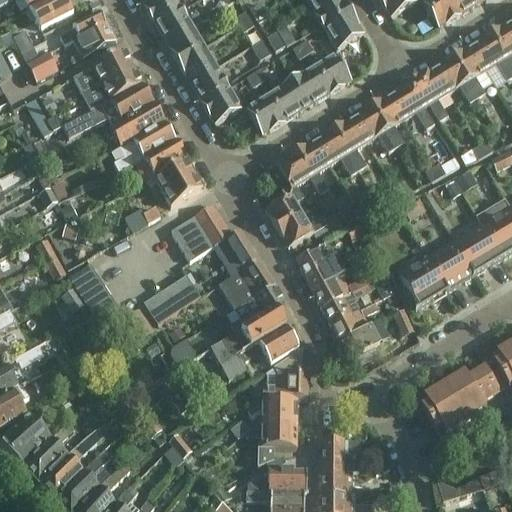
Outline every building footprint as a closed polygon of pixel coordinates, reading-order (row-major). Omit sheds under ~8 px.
[(13,0),(0,0),(0,8),(14,1),(13,0)] [(19,0),(27,12),(50,0),(19,0)] [(62,0),(50,0),(27,12),(40,33),(73,17),(62,0)] [(144,12),(152,25),(179,10),(173,0),(146,0),(140,4),(145,11),(144,12)] [(226,10),(237,3),(234,0),(225,0),(222,2),(226,10)] [(304,0),(312,12),(331,0),(304,0)] [(338,0),(331,0),(312,12),(324,32),(349,17),(342,4),(341,4),(338,0)] [(411,0),(377,0),(385,15),(386,14),(390,21),(415,6),(419,7),(420,0),(414,0),(412,1),(411,0)] [(423,0),(420,0),(419,7),(422,7),(437,32),(444,28),(445,28),(459,20),(446,0),(433,0),(426,5),(423,0)] [(446,0),(459,20),(459,19),(479,7),(483,7),(485,3),(482,0),(446,0)] [(249,13),(254,20),(264,13),(260,6),(249,13)] [(179,10),(152,25),(152,26),(153,25),(165,45),(191,30),(179,10)] [(264,13),(254,20),(258,27),(268,21),(264,13)] [(72,44),(74,48),(106,30),(98,15),(71,29),(73,33),(58,41),(62,49),(72,44)] [(234,22),(238,29),(248,23),(244,16),(234,22)] [(349,17),(324,32),(335,50),(325,56),(335,60),(337,53),(362,38),(357,30),(349,17)] [(248,23),(238,29),(242,36),(252,30),(248,23)] [(501,31),(488,39),(511,77),(511,62),(510,59),(511,58),(511,35),(508,29),(502,33),(501,31)] [(106,30),(74,48),(79,57),(70,62),(72,68),(114,46),(106,30)] [(191,30),(165,45),(169,53),(176,66),(203,50),(191,30)] [(8,50),(14,47),(32,37),(29,31),(13,39),(14,41),(5,45),(8,50)] [(32,37),(14,47),(20,58),(45,44),(39,33),(32,37)] [(270,48),(281,42),(277,35),(266,41),(270,48)] [(478,47),(471,52),(485,74),(496,67),(507,84),(511,80),(511,77),(488,39),(477,46),(478,47)] [(285,49),(281,42),(270,48),(274,55),(285,49)] [(45,44),(20,58),(25,67),(27,66),(28,67),(48,57),(47,56),(50,54),(45,44)] [(265,51),(261,44),(251,50),(255,57),(265,51)] [(306,45),(298,49),(305,60),(312,55),(306,45)] [(305,60),(298,49),(291,53),(298,64),(305,60)] [(203,50),(176,66),(185,80),(189,86),(215,70),(203,50)] [(259,65),(269,58),(265,51),(255,57),(259,65)] [(463,55),(451,62),(476,103),(483,99),(472,82),(485,74),(471,52),(464,56),(463,55)] [(72,82),(80,99),(132,72),(123,55),(72,82)] [(329,63),(313,73),(329,99),(343,90),(350,86),(334,61),(335,60),(325,56),(329,63)] [(48,57),(28,67),(36,84),(56,74),(48,57)] [(440,71),(434,74),(447,97),(459,90),(470,107),(476,103),(451,62),(439,69),(440,71)] [(215,70),(189,86),(201,106),(227,91),(215,70)] [(141,89),(132,72),(80,99),(89,116),(141,89)] [(260,72),(253,77),(259,88),(266,83),(260,72)] [(290,87),(287,89),(295,102),(301,99),(308,111),(329,99),(313,73),(290,87)] [(447,97),(434,74),(426,79),(426,78),(414,84),(413,85),(428,110),(438,126),(445,122),(435,105),(447,97)] [(259,88),(253,77),(245,81),(252,92),(259,88)] [(396,97),(389,102),(403,124),(416,117),(426,134),(433,129),(407,88),(407,89),(395,96),(396,97)] [(62,130),(66,139),(68,143),(107,122),(112,130),(120,126),(152,107),(141,89),(89,116),(62,130)] [(287,89),(266,101),(282,127),(283,127),(283,126),(303,114),(306,112),(308,111),(301,99),(295,102),(287,89)] [(227,91),(201,106),(202,107),(201,108),(210,122),(214,129),(240,114),(244,114),(245,104),(237,109),(227,91)] [(245,104),(244,114),(246,114),(261,139),(268,135),(269,135),(282,127),(266,101),(249,111),(245,104)] [(382,104),(369,112),(395,152),(401,149),(391,132),(403,124),(389,102),(383,105),(382,104)] [(112,130),(107,133),(118,152),(131,145),(163,126),(152,107),(120,126),(112,130)] [(359,120),(352,124),(366,147),(377,140),(387,157),(395,152),(369,112),(358,119),(359,120)] [(61,131),(55,120),(46,125),(52,136),(61,131)] [(344,127),(332,134),(357,174),(363,171),(353,154),(366,147),(352,124),(345,128),(344,127)] [(143,163),(174,144),(163,126),(131,145),(118,152),(125,163),(113,168),(117,176),(143,163)] [(321,143),(314,147),(329,170),(340,163),(349,179),(357,174),(332,134),(320,141),(321,143)] [(143,163),(117,176),(117,177),(134,169),(144,186),(164,175),(185,163),(174,144),(143,163)] [(485,145),(478,149),(484,159),(491,155),(485,145)] [(307,150),(295,157),(310,181),(309,182),(319,199),(328,193),(317,177),(329,170),(314,147),(307,151),(307,150)] [(59,155),(56,149),(45,154),(48,160),(59,155)] [(484,159),(478,149),(471,153),(477,164),(484,159)] [(511,166),(507,156),(490,164),(496,176),(511,168),(511,166)] [(289,193),(289,196),(302,203),(295,190),(303,185),(309,182),(310,181),(295,157),(283,164),(283,166),(276,171),(289,193)] [(164,175),(144,186),(145,188),(165,176),(172,189),(161,195),(170,211),(188,201),(190,204),(204,196),(185,163),(164,175)] [(443,179),(438,168),(425,175),(430,186),(443,179)] [(399,187),(392,191),(398,202),(405,198),(399,187)] [(398,202),(392,191),(385,195),(391,206),(398,202)] [(265,214),(276,234),(301,219),(294,207),(302,203),(289,196),(289,200),(265,214)] [(361,204),(354,208),(361,219),(368,214),(361,204)] [(475,221),(480,230),(480,229),(501,264),(511,257),(511,220),(508,213),(509,213),(503,204),(475,221)] [(361,219),(354,208),(348,212),(354,223),(361,219)] [(212,209),(192,222),(198,232),(219,220),(212,209)] [(155,211),(120,230),(125,239),(160,220),(155,211)] [(354,223),(348,212),(340,217),(347,227),(354,223)] [(334,234),(341,229),(335,218),(327,223),(334,234)] [(301,219),(276,234),(288,253),(326,231),(321,222),(308,230),(301,219)] [(219,220),(198,232),(204,242),(225,230),(219,220)] [(192,222),(169,236),(176,246),(198,232),(192,222)] [(351,245),(362,239),(357,228),(345,234),(351,245)] [(480,230),(453,246),(474,280),(501,264),(480,229),(480,230)] [(225,230),(204,242),(211,252),(216,249),(231,240),(225,230)] [(198,232),(176,246),(182,256),(204,242),(198,232)] [(231,240),(216,249),(234,279),(257,264),(238,235),(231,240)] [(204,242),(182,256),(188,266),(211,252),(204,242)] [(46,244),(34,251),(42,266),(54,260),(46,244)] [(453,246),(426,262),(446,297),(474,280),(453,246)] [(295,265),(311,295),(341,280),(344,278),(334,261),(322,267),(315,254),(295,265)] [(54,260),(42,266),(55,290),(67,284),(54,260)] [(446,297),(426,262),(398,279),(406,294),(403,296),(414,314),(413,315),(414,316),(446,297)] [(232,282),(220,289),(222,292),(233,284),(246,305),(272,290),(257,264),(234,279),(232,281),(232,282)] [(74,294),(96,279),(89,269),(88,269),(67,283),(74,294)] [(217,284),(220,289),(232,282),(232,281),(231,281),(229,277),(217,284)] [(81,304),(103,289),(96,279),(74,294),(81,304)] [(199,301),(185,280),(174,287),(188,308),(199,301)] [(341,280),(311,295),(321,313),(350,297),(366,289),(363,282),(346,290),(341,280)] [(380,305),(383,303),(392,299),(383,282),(371,288),(380,305)] [(188,308),(174,287),(164,294),(178,315),(188,308)] [(88,314),(109,300),(103,289),(81,304),(88,314)] [(350,297),(321,313),(330,329),(359,315),(353,304),(369,295),(366,289),(350,297)] [(284,307),(272,290),(246,305),(247,307),(242,310),(250,323),(232,334),(234,338),(274,313),(276,312),(276,313),(279,311),(278,311),(284,307)] [(178,315),(164,294),(153,301),(167,322),(178,315)] [(73,315),(83,309),(76,298),(66,305),(73,315)] [(392,299),(383,303),(390,316),(398,311),(392,299)] [(95,324),(116,310),(109,300),(88,314),(95,324)] [(167,322),(153,301),(142,308),(156,329),(167,322)] [(359,315),(330,329),(339,346),(368,331),(363,320),(377,313),(374,308),(359,315)] [(123,321),(116,310),(95,324),(102,335),(123,321)] [(154,335),(138,313),(121,324),(137,347),(154,335)] [(284,330),(274,313),(234,338),(210,353),(229,383),(247,372),(244,365),(246,364),(241,356),(284,330)] [(14,331),(14,328),(16,326),(10,314),(0,319),(0,369),(1,368),(0,365),(0,336),(6,336),(5,332),(7,332),(14,331)] [(402,341),(413,335),(402,315),(391,320),(402,341)] [(368,331),(339,346),(348,364),(390,344),(386,337),(380,325),(368,331)] [(241,356),(246,364),(257,358),(255,355),(260,352),(270,368),(297,352),(284,330),(241,356)] [(511,344),(495,355),(499,361),(493,365),(507,390),(511,386),(511,344)] [(19,368),(39,358),(35,350),(15,360),(19,368)] [(262,405),(267,405),(277,405),(277,401),(296,401),(307,401),(307,378),(300,378),(301,353),(273,371),(276,377),(276,393),(262,394),(262,405)] [(123,386),(130,382),(117,361),(110,366),(123,386)] [(0,373),(0,400),(21,389),(26,386),(15,365),(0,373)] [(441,430),(444,436),(485,412),(481,405),(497,396),(483,371),(466,381),(463,375),(422,399),(426,405),(419,409),(434,434),(441,430)] [(21,389),(0,400),(0,432),(26,417),(20,407),(29,403),(21,389)] [(261,415),(261,429),(295,429),(296,401),(277,401),(277,405),(267,405),(247,418),(250,422),(261,415)] [(0,441),(0,447),(22,470),(49,441),(28,420),(0,441)] [(511,421),(495,432),(502,442),(511,436),(511,421)] [(241,423),(229,432),(237,441),(249,432),(241,423)] [(49,441),(22,470),(37,487),(66,458),(57,449),(72,434),(66,428),(50,442),(49,441)] [(295,429),(261,429),(261,444),(257,444),(256,471),(265,468),(273,465),(273,453),(295,453),(295,429)] [(66,458),(37,487),(53,503),(83,474),(75,466),(104,440),(96,432),(66,458)] [(168,445),(173,451),(183,462),(191,455),(177,438),(168,445)] [(322,444),(321,476),(351,476),(359,476),(359,445),(322,444)] [(183,462),(173,451),(167,457),(177,469),(183,464),(182,463),(183,462)] [(83,474),(53,503),(62,511),(76,511),(99,490),(90,482),(111,461),(104,454),(83,474)] [(306,497),(306,475),(292,474),(292,470),(283,470),(283,461),(273,465),(265,468),(268,474),(268,487),(247,487),(247,496),(245,496),(245,505),(251,503),(251,496),(306,497)] [(99,490),(76,511),(110,511),(114,507),(106,497),(129,475),(122,468),(99,490)] [(321,498),(354,498),(371,498),(371,491),(351,491),(351,476),(321,476),(321,498)] [(454,496),(433,488),(439,510),(456,504),(454,496)] [(114,507),(110,511),(134,511),(129,507),(134,501),(137,497),(129,491),(125,494),(114,507)] [(251,503),(245,505),(269,505),(269,511),(303,511),(303,497),(306,497),(251,496),(251,503)] [(321,498),(320,511),(374,511),(375,510),(354,510),(354,498),(321,498)] [(377,511),(388,511),(396,508),(391,499),(375,508),(377,511)]
